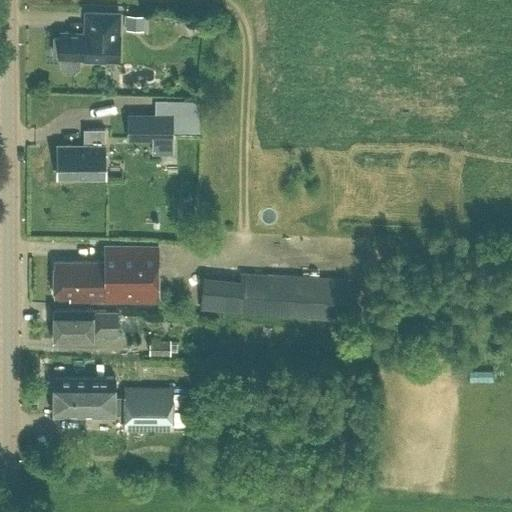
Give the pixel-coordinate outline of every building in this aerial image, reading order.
[(119,12),(91,10),(90,26),(91,26),(91,31),(60,30),(60,36),(54,36),(53,53),(59,53),(59,57),(61,57),(61,65),(65,70),(74,71),(79,66),(79,58),(119,59),(120,35),(119,35),(119,12)] [(173,114),(129,115),(129,141),(173,141),(173,114)] [(105,177),(105,127),(84,127),(84,143),(58,143),(58,177),(105,177)] [(159,300),(158,244),(105,244),(105,260),(54,261),(55,296),(70,296),(70,301),(159,300)] [(201,308),(345,317),(348,278),(246,271),(245,283),(203,280),(201,308)] [(92,307),(54,307),(54,340),(93,340),(93,333),(117,333),(117,311),(92,311),(92,307)] [(171,339),(150,339),(150,353),(171,353),(171,339)] [(114,374),(53,374),(53,413),(114,413),(114,374)] [(173,386),(124,386),(124,428),(173,429),(174,422),(191,423),(191,391),(173,391),(173,386)]
